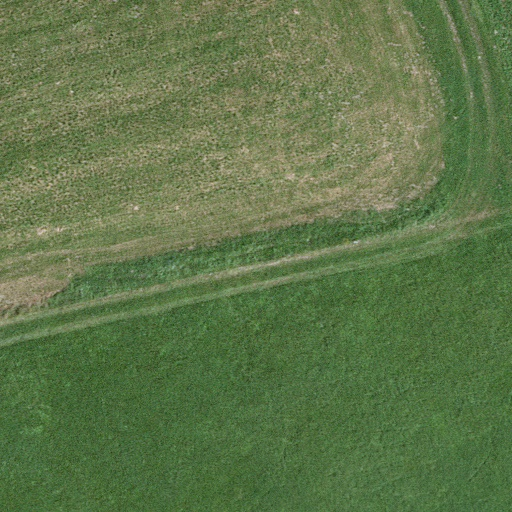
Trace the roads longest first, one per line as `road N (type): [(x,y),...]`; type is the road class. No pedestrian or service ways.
road 1 (track): [(0,346),(511,228)]
road 2 (track): [(448,0),(491,100),(497,149),(483,194),(439,243)]
